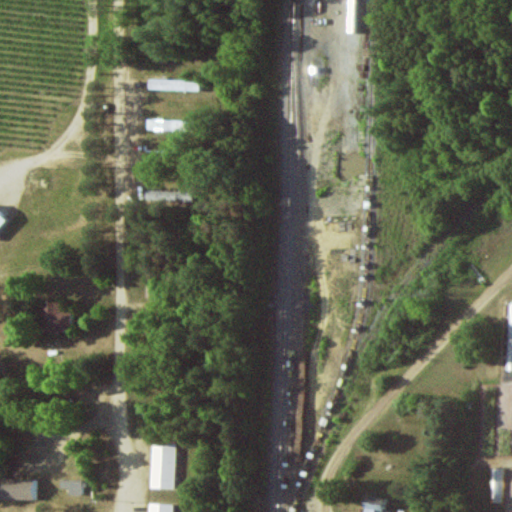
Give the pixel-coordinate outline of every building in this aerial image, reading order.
[(203,90),(203,81),(149,79),(149,88),(203,90)] [(185,130),(185,121),(147,120),(147,129),(185,130)] [(59,301),(41,302),(42,331),(70,330),(70,312),(59,312),(59,301)] [(176,489),(178,443),(153,442),(152,488),(176,489)] [(0,499),(37,500),(38,479),(0,478),(0,499)] [(61,491),(82,492),(82,480),(61,479),(61,491)] [(388,498),(365,496),(363,511),(390,511),(391,510),(387,510),(388,498)] [(174,511),(174,504),(150,503),(149,511),(174,511)]
